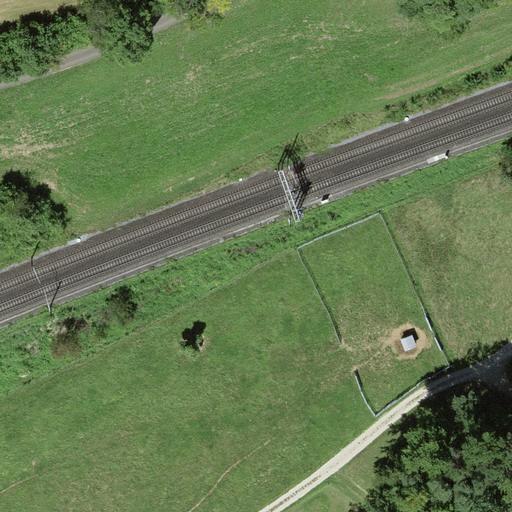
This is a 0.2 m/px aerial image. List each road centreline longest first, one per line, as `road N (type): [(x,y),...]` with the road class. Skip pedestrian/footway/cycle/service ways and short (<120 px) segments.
road 1 (track): [(262,511),(439,379),(481,371),(511,350)]
road 2 (track): [(198,0),(65,59),(0,76)]
